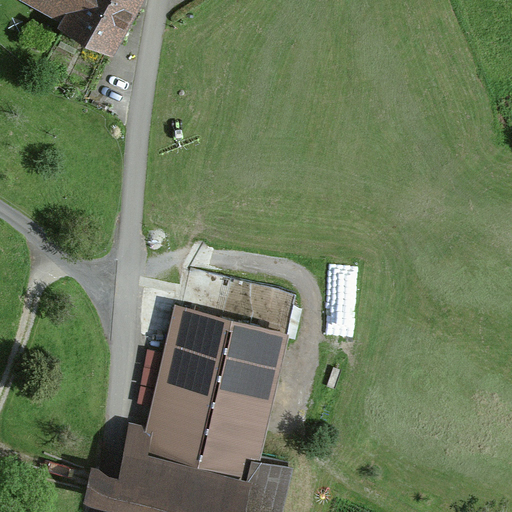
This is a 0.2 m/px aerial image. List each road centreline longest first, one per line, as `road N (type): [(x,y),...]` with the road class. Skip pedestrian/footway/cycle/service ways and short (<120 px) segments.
road 1 (unclassified): [(97,511),(156,0)]
road 2 (track): [(42,238),(0,394)]
road 3 (track): [(121,289),(102,285),(0,213)]
